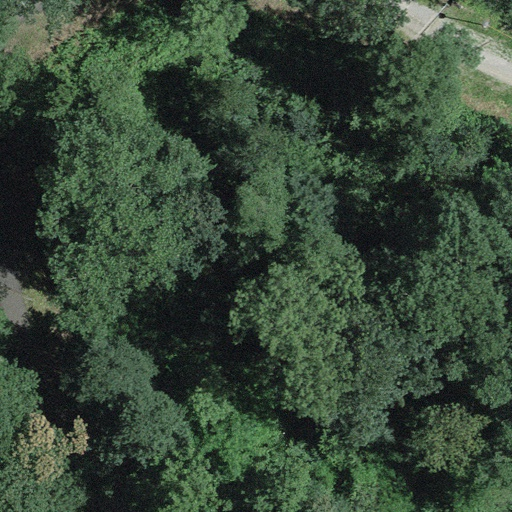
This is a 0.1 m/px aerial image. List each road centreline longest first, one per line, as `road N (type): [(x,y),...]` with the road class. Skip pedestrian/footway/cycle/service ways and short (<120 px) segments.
road 1 (track): [(118,511),(61,427),(0,270)]
road 2 (track): [(373,0),(511,70)]
